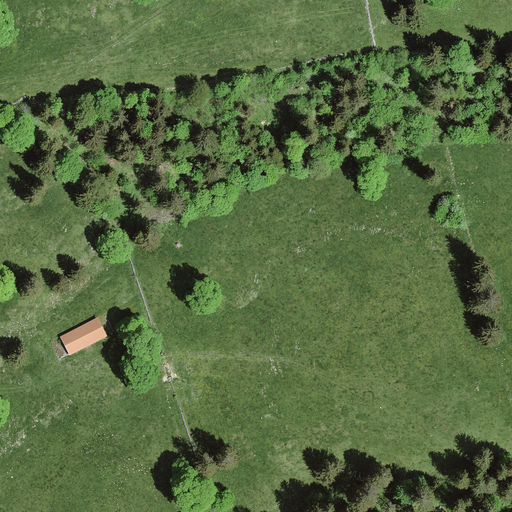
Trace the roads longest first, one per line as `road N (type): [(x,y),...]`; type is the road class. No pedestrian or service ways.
road 1 (track): [(0,114),(86,70),(174,0)]
road 2 (track): [(25,511),(38,448),(35,372)]
